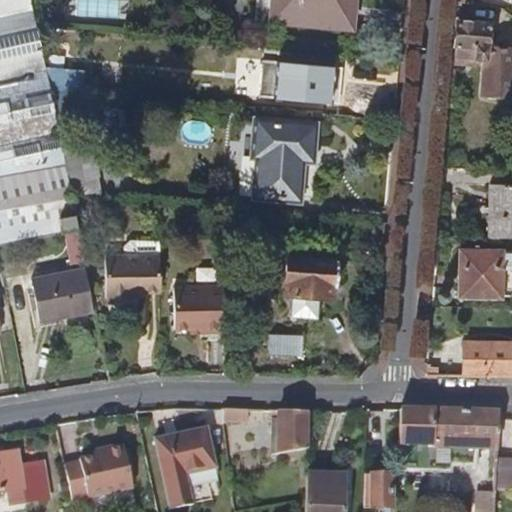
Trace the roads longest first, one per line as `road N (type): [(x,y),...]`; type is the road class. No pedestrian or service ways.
road 1 (unclassified): [(0,415),(145,392),(397,393)]
road 2 (residential): [(397,393),(430,0)]
